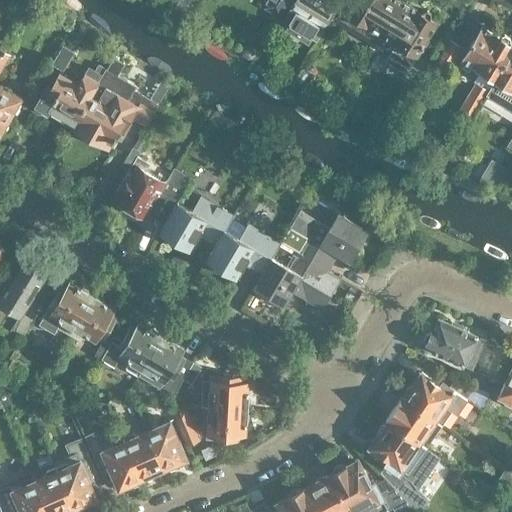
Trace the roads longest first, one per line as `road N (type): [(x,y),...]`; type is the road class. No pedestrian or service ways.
road 1 (residential): [(336,391),(0,193)]
road 2 (residential): [(152,511),(285,450),(336,391)]
road 3 (residential): [(336,391),(417,274)]
